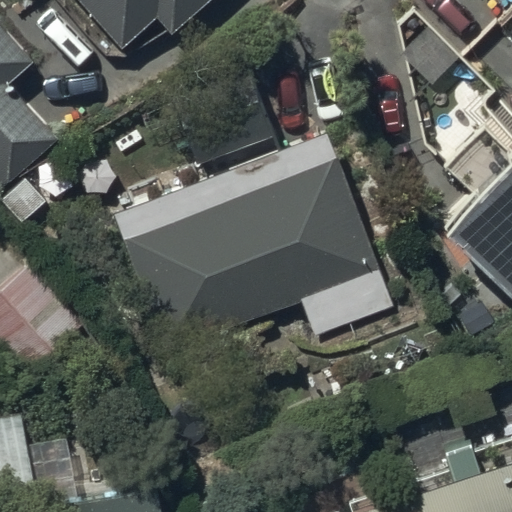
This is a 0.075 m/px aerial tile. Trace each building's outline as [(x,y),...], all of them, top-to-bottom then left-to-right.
[(93,0),(120,31),(156,1),(171,18),(192,0),(93,0)] [(0,178),(60,127),(8,66),(33,45),(0,6),(0,178)] [(203,143),(111,178),(168,330),(304,279),(318,317),(398,287),(327,100),(278,119),(252,51),(179,79),(203,143)] [(511,281),(511,138),(508,142),(510,145),(499,155),(486,141),(445,179),(465,201),(450,214),(511,281)] [(30,248),(0,272),(0,333),(37,380),(98,331),(30,248)] [(22,379),(0,383),(0,480),(23,476),(29,511),(169,511),(160,460),(87,473),(83,451),(76,452),(69,414),(30,421),(22,379)] [(456,447),(282,499),(285,511),(511,511),(511,428),(478,439),(473,421),(451,428),(456,447)]
